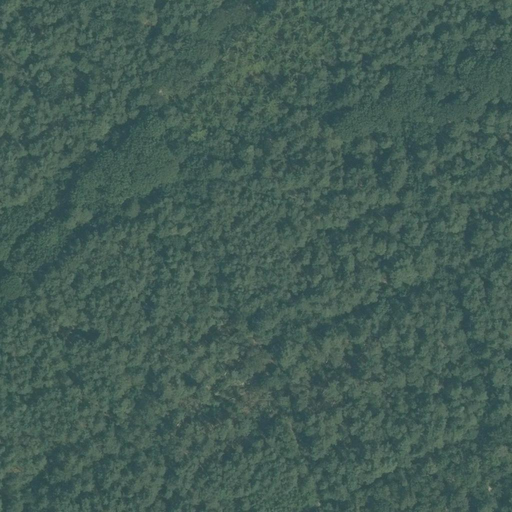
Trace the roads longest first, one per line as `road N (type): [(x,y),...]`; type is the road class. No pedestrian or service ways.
road 1 (track): [(249,0),(0,279)]
road 2 (track): [(302,511),(480,433)]
road 3 (unknown): [(511,458),(394,511)]
